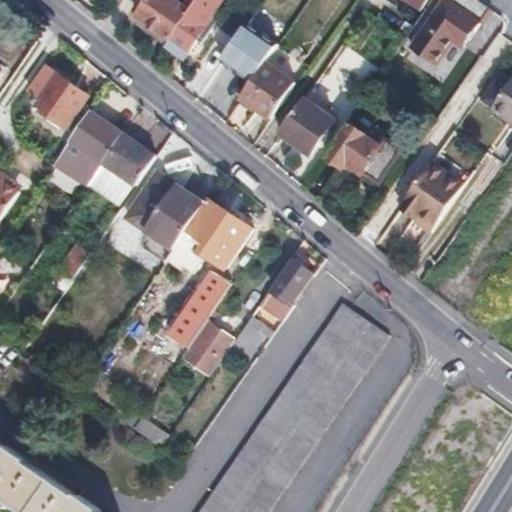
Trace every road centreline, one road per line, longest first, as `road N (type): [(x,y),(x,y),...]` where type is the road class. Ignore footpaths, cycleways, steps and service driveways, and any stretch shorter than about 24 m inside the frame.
road 1 (residential): [(457,343),(43,0)]
road 2 (residential): [(350,511),(457,343)]
